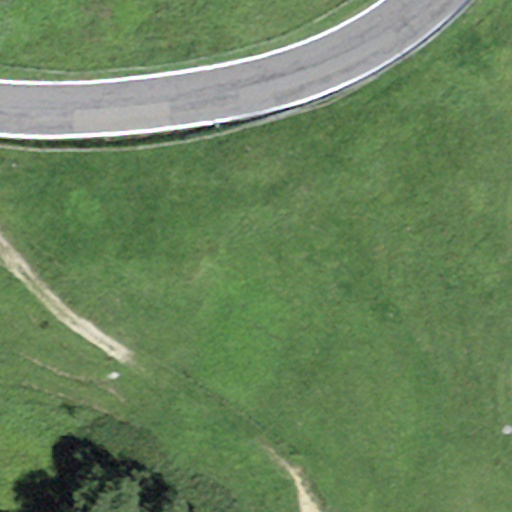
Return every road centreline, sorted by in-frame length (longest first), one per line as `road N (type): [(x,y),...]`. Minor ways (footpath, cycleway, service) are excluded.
road 1 (tertiary): [(0,107),(223,94),(308,68),(382,33),(426,0)]
road 2 (track): [(0,218),(104,348),(276,511)]
